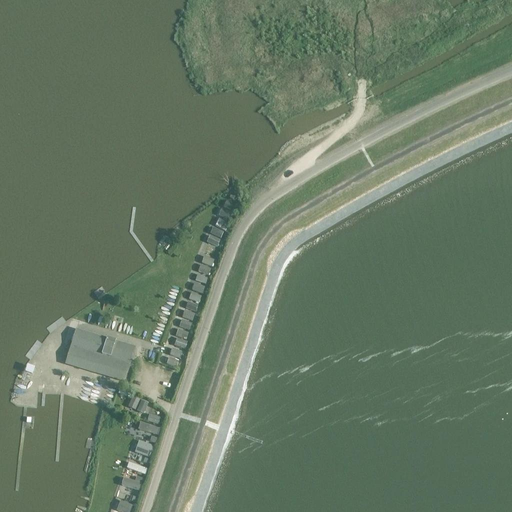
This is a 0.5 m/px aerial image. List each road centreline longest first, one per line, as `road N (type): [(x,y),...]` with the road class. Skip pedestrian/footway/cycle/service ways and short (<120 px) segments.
road 1 (tertiary): [(145,511),(223,274),(252,213),(360,144),(511,72)]
road 2 (track): [(363,82),(360,112),(300,164),(301,178)]
